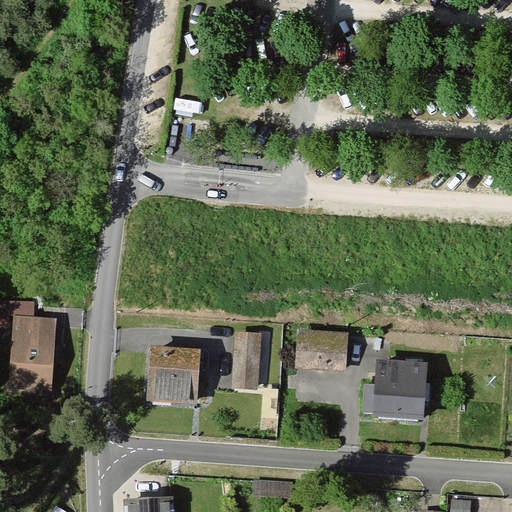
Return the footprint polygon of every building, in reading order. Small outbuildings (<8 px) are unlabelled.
[(54,320),(12,318),(10,391),(52,392),(54,320)] [(260,328),(262,381),(274,380),(272,328),(260,328)] [(298,331),(296,369),(345,372),(348,334),(298,331)] [(259,334),(235,334),(234,387),(258,387),(259,334)] [(200,352),(152,348),(148,402),(196,405),(200,352)] [(425,366),(377,363),(373,417),(421,420),(425,366)] [(173,511),(172,499),(125,502),(125,511),(173,511)]
